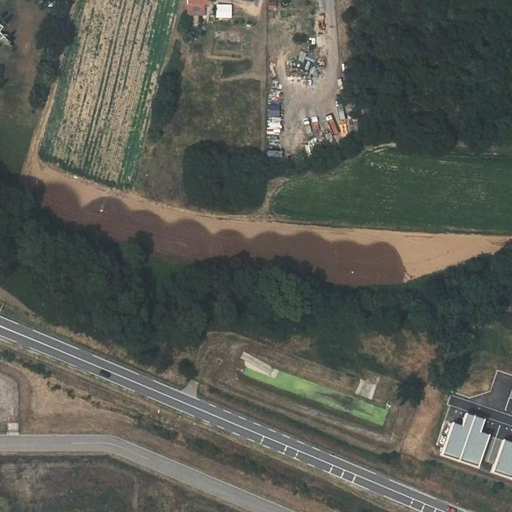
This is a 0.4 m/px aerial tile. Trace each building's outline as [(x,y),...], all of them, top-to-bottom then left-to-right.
[(187,0),(188,15),(195,15),(195,4),(202,5),(207,5),(208,5),(208,4),(212,3),(211,0),(187,0)] [(215,18),(231,17),(230,4),(214,4),(215,18)] [(218,41),(240,42),(240,34),(219,33),(218,41)] [(7,40),(4,37),(0,40),(0,46),(10,47),(9,44),(10,42),(8,40),(7,40)] [(453,422),(442,455),(479,468),(491,433),(481,431),(486,421),(468,413),(463,426),(453,422)] [(511,442),(504,440),(491,472),(511,478),(511,442)]
